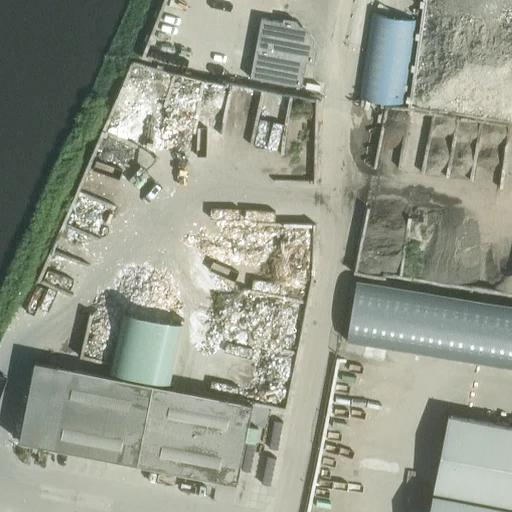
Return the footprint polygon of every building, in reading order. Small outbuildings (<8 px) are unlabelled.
[(262,17),(258,35),(254,59),(250,77),(302,86),(307,61),(314,62),(317,49),(296,20),(283,18),(283,21),(262,17)] [(417,109),(421,78),(407,76),(415,24),(371,17),(359,97),(403,103),(402,106),(417,109)] [(511,367),(511,306),(356,281),(347,340),(511,367)] [(253,404),(35,361),(20,441),(237,483),(253,404)] [(511,425),(448,414),(432,493),(511,508),(511,425)] [(511,511),(511,508),(432,493),(428,511),(511,511)]
